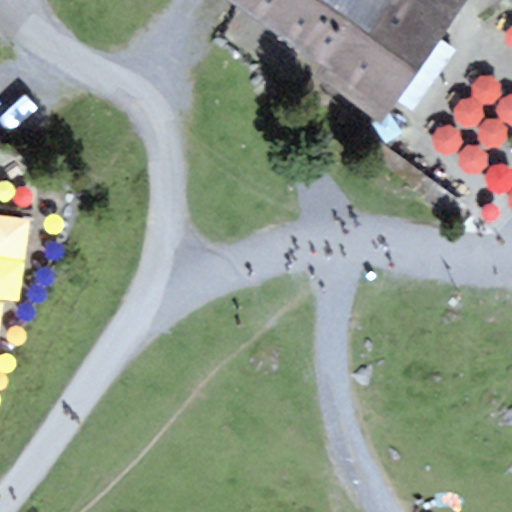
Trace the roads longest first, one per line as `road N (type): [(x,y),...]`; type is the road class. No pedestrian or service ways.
road 1 (track): [(511,249),(473,258),(343,249),(152,293),(0,505)]
road 2 (track): [(152,293),(163,135),(147,112),(0,6)]
